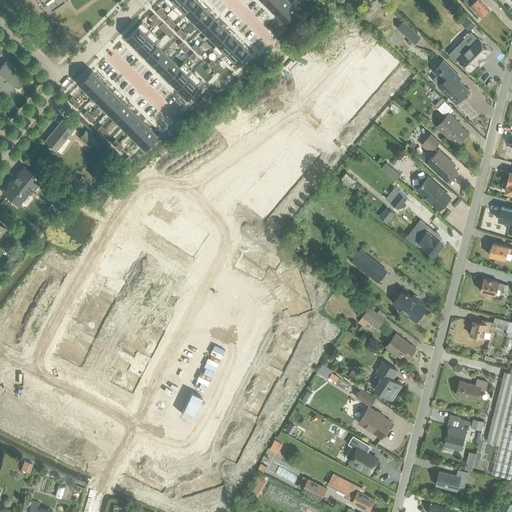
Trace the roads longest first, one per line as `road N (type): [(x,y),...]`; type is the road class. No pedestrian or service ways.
road 1 (unclassified): [(396,511),(511,59)]
road 2 (residential): [(135,423),(22,364),(151,173),(202,208)]
road 3 (residential): [(203,284),(250,309),(251,319),(199,440),(185,450),(135,423)]
road 4 (residential): [(369,53),(202,208)]
road 5 (residential): [(203,284),(135,423)]
